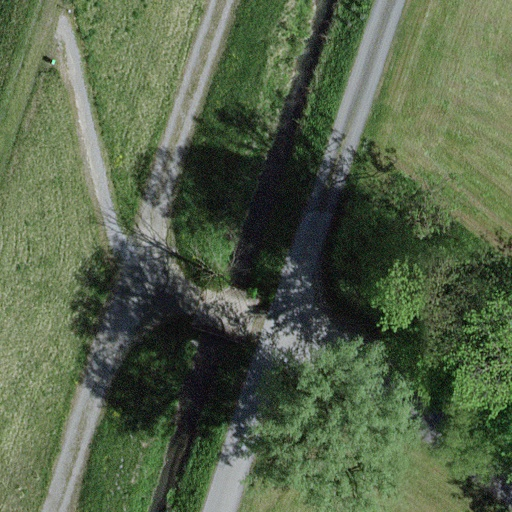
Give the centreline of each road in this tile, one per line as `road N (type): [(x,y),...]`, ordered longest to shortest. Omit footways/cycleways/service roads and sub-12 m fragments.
road 1 (track): [(410,0),(236,511)]
road 2 (track): [(59,511),(230,0)]
road 3 (track): [(306,301),(511,465)]
